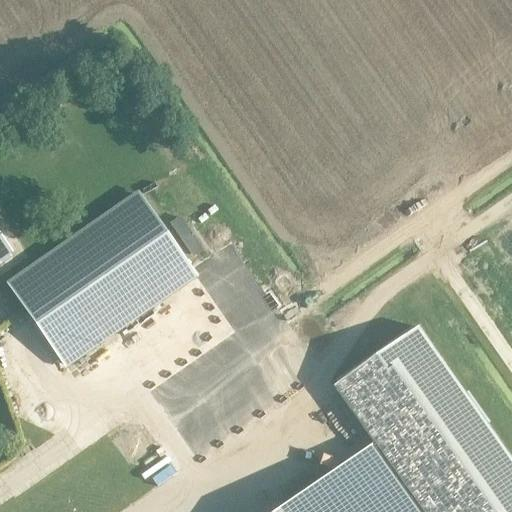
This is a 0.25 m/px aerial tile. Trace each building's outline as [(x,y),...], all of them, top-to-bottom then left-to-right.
[(138,196),(10,285),(66,365),(194,276),(138,196)] [(0,263),(20,250),(0,220),(0,263)] [(511,511),(511,462),(418,329),(334,387),(422,511),(511,511)] [(233,440),(244,436),(240,424),(228,428),(233,440)] [(153,481),(172,466),(164,455),(144,470),(153,481)] [(349,511),(326,478),(278,511),(349,511)]
